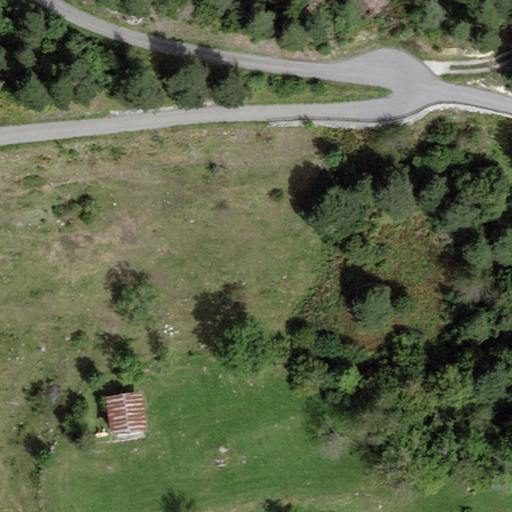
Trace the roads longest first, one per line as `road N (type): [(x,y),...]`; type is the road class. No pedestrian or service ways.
road 1 (unclassified): [(425,87),(396,108),(198,116),(0,137)]
road 2 (unclassified): [(425,87),(151,44),(47,0)]
